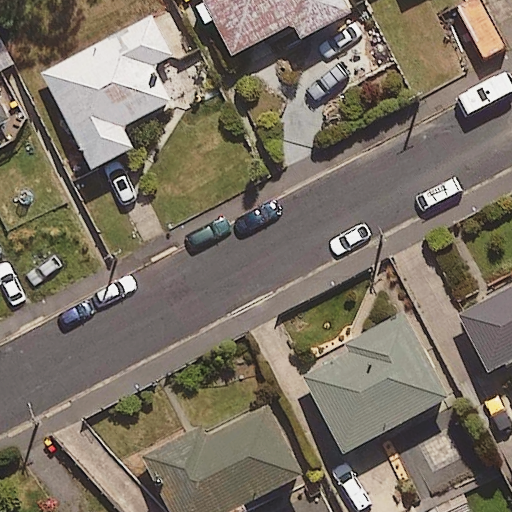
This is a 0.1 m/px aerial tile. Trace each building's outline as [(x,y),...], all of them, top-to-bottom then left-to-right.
[(206,24),(214,19),(232,55),(293,25),(299,39),(351,13),(344,0),(204,0),(205,2),(197,6),(206,24)] [(174,56),(152,15),(42,74),(93,169),(133,148),(122,127),(171,101),(153,67),(174,56)] [(0,125),(9,121),(0,102),(0,71),(13,64),(0,39),(0,125)] [(511,285),(460,311),(491,371),(511,360),(511,285)] [(448,396),(403,317),(303,374),(348,453),(448,396)] [(172,511),(251,511),(252,511),(248,503),(302,476),(269,408),(201,442),(196,432),(145,457),(172,511)]
